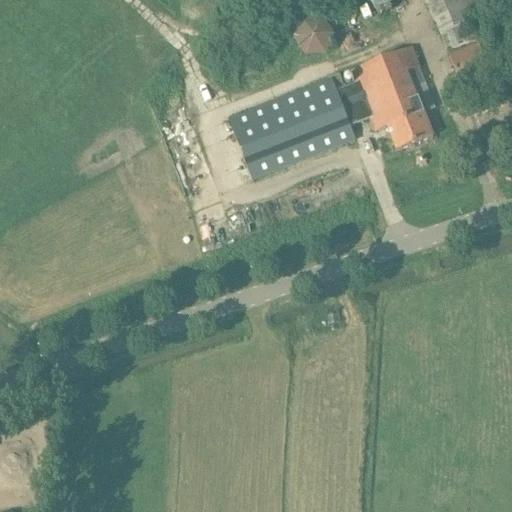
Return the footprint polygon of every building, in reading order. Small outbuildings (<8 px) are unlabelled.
[(448,34),(455,54),(480,44),(472,25),(492,17),(485,0),(429,0),(444,36),(448,34)] [(336,37),(324,19),(302,21),(293,41),(306,59),(327,56),(336,37)] [(492,76),(480,44),(455,54),(450,56),(462,88),(492,76)] [(345,90),(339,74),(328,79),(329,81),(227,121),(253,184),(356,144),(350,128),(369,121),(375,135),(387,130),(396,154),(434,140),(408,75),(420,70),(412,49),(350,73),(355,86),(345,90)] [(340,325),(338,314),(328,315),(330,326),(340,325)]
